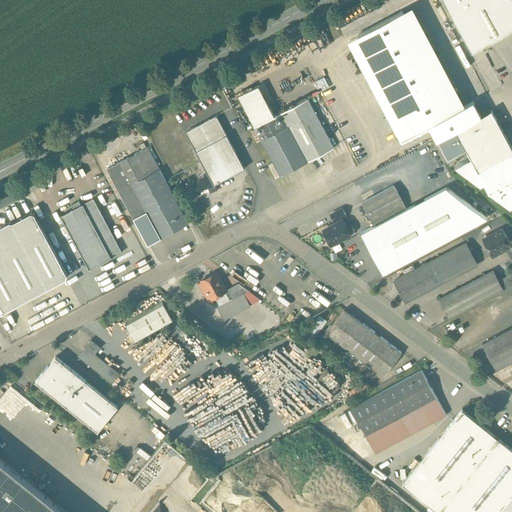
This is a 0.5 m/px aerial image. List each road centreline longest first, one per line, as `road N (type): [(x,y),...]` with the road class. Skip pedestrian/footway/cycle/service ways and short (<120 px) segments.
road 1 (residential): [(0,356),(248,222),(263,222),(511,404)]
road 2 (primary): [(319,0),(0,171)]
road 3 (unknown): [(77,174),(152,274)]
